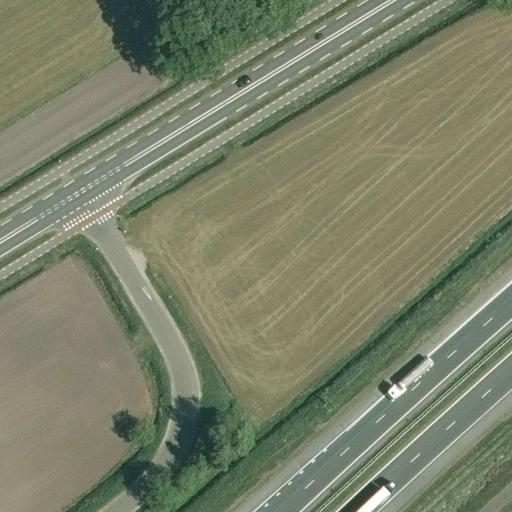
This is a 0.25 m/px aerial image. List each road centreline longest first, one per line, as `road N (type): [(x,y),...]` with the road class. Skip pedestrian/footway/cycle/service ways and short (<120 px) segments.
road 1 (secondary): [(80,194),(399,0)]
road 2 (unclassified): [(120,511),(173,452),(187,385),(172,343),(80,194)]
road 3 (motorway): [(511,302),(282,511)]
road 4 (motorway): [(356,511),(511,373)]
